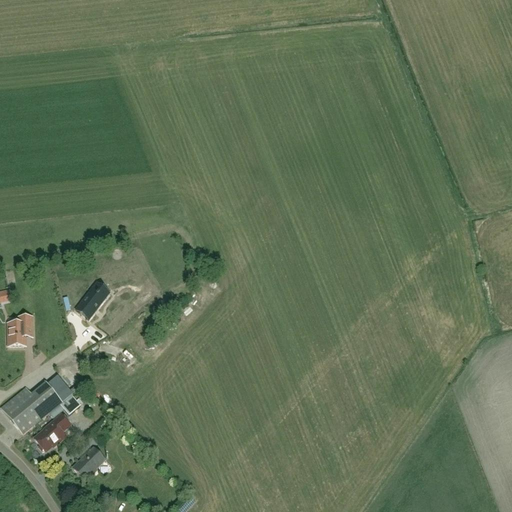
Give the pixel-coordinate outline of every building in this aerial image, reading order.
[(25,281),(14,285),(17,296),(29,292),(25,281)] [(0,295),(0,311),(11,307),(8,300),(15,297),(12,290),(0,295)] [(92,291),(76,312),(89,322),(105,301),(99,297),(100,296),(98,295),(97,296),(92,291)] [(115,338),(141,322),(138,316),(112,332),(115,338)] [(8,326),(8,348),(25,348),(25,332),(32,332),(32,319),(19,319),(19,326),(8,326)] [(125,342),(146,331),(142,324),(121,335),(125,342)] [(133,353),(143,362),(147,358),(136,349),(133,353)] [(47,415),(31,396),(25,389),(1,410),(22,436),(47,415)] [(68,416),(80,407),(71,396),(60,406),(68,416)] [(61,416),(44,430),(44,431),(34,440),(39,446),(38,448),(42,453),(44,452),(45,453),(55,445),(56,446),(65,438),(60,432),(62,431),(63,432),(70,426),(61,416)] [(98,446),(107,438),(102,433),(100,435),(96,431),(90,437),(98,446)] [(91,475),(105,462),(93,449),(72,469),(85,482),(92,476),(91,475)]
